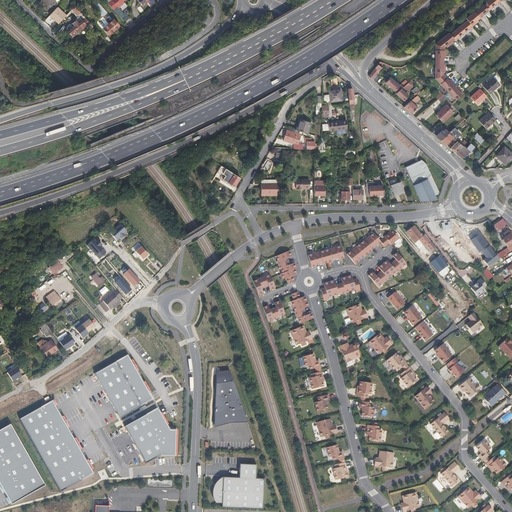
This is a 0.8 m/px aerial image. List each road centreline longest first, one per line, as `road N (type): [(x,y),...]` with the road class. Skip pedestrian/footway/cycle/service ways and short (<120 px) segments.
road 1 (trunk): [(0,192),(107,159),(252,93),(396,0)]
road 2 (trunk): [(0,213),(170,151),(337,59)]
road 3 (motorway): [(244,0),(217,33),(161,67),(0,121)]
road 4 (residential): [(388,511),(365,484),(311,289)]
road 5 (residential): [(213,0),(216,21),(169,55),(45,97)]
road 6 (residential): [(12,0),(87,69),(165,0)]
road 7 (trunk): [(188,79),(97,121),(0,151)]
road 8 (motorway): [(188,79),(0,134)]
road 9 (residential): [(0,400),(60,368),(138,301),(161,304)]
road 10 (residential): [(182,322),(198,379),(193,511)]
road 11 (residential): [(509,511),(467,461),(463,413),(418,356)]
road 12 (residential): [(426,214),(418,206),(246,212)]
road 13 (trunk): [(335,0),(188,79)]
road 14 (residential): [(246,212),(238,196),(288,107),(317,81)]
road 15 (residential): [(426,214),(292,223)]
road 16 (trunk): [(367,89),(368,60),(434,0)]
